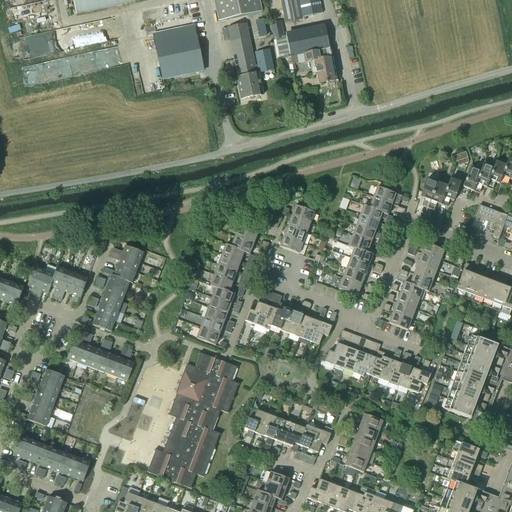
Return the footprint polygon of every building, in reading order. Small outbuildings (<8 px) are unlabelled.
[(142,0),(72,0),(76,14),(142,0)] [(261,13),(258,0),(213,0),(218,22),(261,13)] [(297,19),(293,0),(278,0),(282,22),(297,19)] [(322,14),(318,0),(298,0),(302,18),(322,14)] [(193,26),(188,2),(143,12),(148,36),(193,26)] [(263,96),(258,73),(256,74),(245,24),(227,28),(238,80),(236,80),(240,100),(263,96)] [(318,45),(315,32),(325,30),(324,26),(275,36),(280,60),(308,54),(315,52),(313,46),(318,45)] [(335,81),(329,50),(329,49),(325,30),(315,32),(318,45),(313,46),(315,52),(308,54),(312,77),(317,76),(319,84),(325,83),(327,83),(327,82),(328,82),(330,83),(334,82),(335,81)] [(162,80),(203,71),(194,32),(154,40),(162,80)] [(257,70),(258,74),(273,71),(269,50),(254,53),(257,66),(254,66),(255,70),(257,70)] [(452,157),(454,164),(467,159),(465,153),(452,157)] [(511,179),(511,160),(508,159),(505,167),(499,182),(498,185),(505,187),(508,178),(511,179)] [(486,186),(493,167),(483,163),(480,171),(473,190),(472,192),(479,195),(483,185),(486,186)] [(499,182),(505,167),(495,163),(493,167),(486,186),(485,188),(492,191),(495,181),(499,182)] [(473,190),(480,171),(470,167),(459,196),(466,198),(470,188),(473,190)] [(427,209),(437,184),(426,180),(420,196),(425,197),(421,207),(427,209)] [(454,200),(460,184),(449,180),(447,187),(441,203),(440,205),(446,208),(450,198),(454,200)] [(441,203),(447,187),(437,184),(427,209),(433,212),(437,202),(441,203)] [(408,200),(401,197),(376,188),(372,198),(397,208),(399,201),(405,204),(407,203),(408,200)] [(387,216),(391,206),(397,208),(372,198),(369,208),(369,209),(382,214),(387,216)] [(310,224),(314,214),(295,206),(291,217),(310,224)] [(387,216),(382,214),(369,209),(369,208),(363,206),(359,217),(378,224),(380,218),(392,222),(394,222),(395,219),(387,216)] [(479,206),(474,218),(487,222),(483,233),(484,233),(486,232),(488,232),(492,240),(497,242),(504,225),(503,225),(506,218),(504,217),(504,215),(479,206)] [(506,218),(503,225),(504,225),(511,228),(511,240),(510,245),(509,245),(511,249),(511,248),(511,215),(508,214),(506,218)] [(306,234),(310,224),(291,217),(287,227),(306,234)] [(374,234),(378,224),(359,217),(355,227),(380,236),(374,234)] [(253,245),(257,234),(238,227),(234,238),(253,245)] [(302,244),(306,234),(287,227),(283,237),(302,244)] [(380,236),(355,227),(352,237),(370,244),(372,240),(378,240),(380,236)] [(298,255),(302,244),(283,237),(279,248),(298,255)] [(367,253),(370,244),(352,237),(348,247),(353,249),(367,254),(367,253)] [(249,255),(253,245),(234,238),(231,247),(230,248),(244,253),(243,253),(249,255)] [(240,263),(243,253),(244,253),(230,248),(231,247),(225,245),(221,256),(240,263)] [(440,262),(443,252),(425,245),(421,255),(440,262)] [(139,264),(143,254),(124,247),(122,253),(113,249),(111,254),(139,264)] [(368,266),(372,256),(367,253),(367,254),(353,249),(349,259),(368,266)] [(135,274),(139,264),(111,254),(109,258),(118,262),(117,267),(135,274)] [(436,272),(440,262),(421,255),(417,265),(436,272)] [(236,273),(240,263),(221,256),(217,266),(236,273)] [(365,276),(368,266),(349,259),(346,269),(365,276)] [(464,297),(472,275),(468,274),(471,266),(465,264),(455,293),(464,297)] [(432,282),(436,272),(417,265),(413,275),(432,282)] [(232,283),(236,273),(217,266),(213,276),(232,283)] [(131,284),(135,274),(117,267),(114,272),(105,269),(103,274),(110,276),(129,284),(131,284)] [(34,300),(44,272),(34,268),(27,287),(33,289),(29,298),(34,300)] [(56,300),(67,272),(56,269),(53,275),(54,276),(50,287),(55,289),(51,299),(56,300)] [(361,286),(365,276),(346,269),(342,279),(361,286)] [(473,300),(484,271),(479,269),(476,277),(472,275),(464,297),(473,300)] [(482,303),(490,282),(486,281),(489,273),(484,271),(473,300),(482,303)] [(54,276),(53,275),(44,272),(34,300),(38,302),(42,292),(48,294),(50,287),(54,276)] [(69,295),(76,276),(67,272),(56,300),(61,302),(64,293),(69,295)] [(428,293),(432,282),(413,275),(409,285),(422,291),(428,293)] [(76,308),(87,280),(76,276),(69,295),(75,297),(71,306),(76,308)] [(125,293),(129,284),(110,276),(107,286),(125,293)] [(228,293),(232,283),(213,276),(209,287),(215,289),(215,288),(228,293)] [(491,307),(502,278),(497,276),(494,284),(490,282),(482,303),(491,307)] [(500,310),(508,289),(504,287),(507,280),(502,278),(491,307),(500,310)] [(357,297),(361,286),(342,279),(338,290),(357,297)] [(0,301),(5,303),(12,285),(2,281),(0,287),(0,301)] [(418,301),(422,291),(409,285),(404,283),(400,294),(418,301)] [(16,307),(23,289),(12,285),(5,303),(16,307)] [(121,303),(125,293),(107,286),(103,296),(121,303)] [(230,306),(234,295),(228,293),(215,288),(215,289),(211,298),(230,306)] [(509,314),(511,306),(511,289),(511,290),(508,289),(500,310),(509,314)] [(415,311),(418,301),(400,294),(396,304),(415,311)] [(118,313),(121,303),(103,296),(99,306),(118,313)] [(230,306),(211,298),(207,309),(226,316),(230,306)] [(289,335),(293,324),(298,326),(302,316),(304,311),(307,303),(304,302),(302,303),(298,315),(292,313),(289,323),(284,321),(280,331),(289,335)] [(263,317),(267,307),(257,303),(254,312),(249,310),(244,322),(254,326),(258,315),(263,317)] [(289,323),(292,313),(283,309),(285,306),(279,303),(276,310),(277,311),(270,328),(280,331),(284,321),(289,323)] [(411,321),(415,311),(396,304),(392,314),(411,321)] [(114,323),(118,313),(99,306),(95,316),(114,323)] [(270,328),(277,311),(276,310),(267,307),(263,317),(258,315),(254,326),(252,331),(262,335),(263,332),(268,333),(270,328)] [(222,326),(226,316),(207,309),(204,319),(222,326)] [(407,331),(411,321),(392,314),(388,324),(407,331)] [(110,333),(114,323),(95,316),(91,326),(110,333)] [(308,330),(312,320),(302,316),(298,326),(293,324),(289,335),(299,339),(303,328),(308,330)] [(222,326),(204,319),(200,329),(219,336),(222,326)] [(317,333),(321,324),(312,320),(308,330),(303,328),(299,339),(308,342),(312,331),(317,333)] [(16,329),(0,322),(0,334),(3,335),(5,330),(15,334),(16,329)] [(318,346),(322,336),(327,337),(331,327),(321,324),(317,333),(312,331),(308,342),(318,346)] [(455,342),(459,332),(460,330),(454,328),(450,339),(455,342)] [(200,329),(196,339),(215,346),(219,336),(200,329)] [(343,358),(346,348),(342,347),(343,340),(345,334),(345,332),(342,331),(337,344),(333,353),(328,352),(324,363),(334,367),(338,356),(343,358)] [(1,341),(3,335),(0,334),(0,345),(9,349),(11,344),(1,341)] [(469,420),(497,347),(470,337),(443,409),(469,420)] [(362,365),(366,355),(361,354),(364,348),(362,347),(365,341),(364,340),(361,338),(356,352),(352,361),(347,360),(343,370),(353,374),(357,363),(362,365)] [(77,364),(84,345),(73,341),(66,360),(77,364)] [(9,349),(0,345),(0,350),(7,353),(9,349)] [(87,367),(94,349),(84,345),(77,364),(87,367)] [(352,361),(356,352),(346,348),(343,358),(338,356),(334,367),(343,370),(347,360),(352,361)] [(97,371),(103,353),(94,349),(87,367),(97,371)] [(388,371),(391,361),(387,360),(389,356),(378,352),(375,359),(376,359),(369,376),(379,380),(383,369),(388,371)] [(106,375),(113,356),(103,353),(97,371),(106,375)] [(218,419),(218,417),(217,417),(220,411),(228,414),(228,413),(227,413),(232,400),(233,401),(234,399),(233,398),(237,386),(238,386),(239,385),(231,382),(235,369),(236,370),(237,368),(199,354),(198,355),(199,355),(194,368),(186,365),(183,374),(184,374),(177,393),(176,393),(175,394),(187,399),(185,405),(173,401),(172,402),(173,402),(168,415),(167,414),(167,416),(175,419),(170,432),(169,431),(168,433),(170,434),(168,439),(167,438),(166,440),(167,441),(165,446),(164,446),(163,447),(172,450),(169,456),(154,450),(153,452),(154,452),(147,472),(146,471),(145,473),(191,490),(192,488),(190,488),(195,475),(203,478),(204,477),(203,477),(208,464),(209,465),(209,463),(208,462),(213,450),(214,450),(215,449),(214,448),(218,436),(219,436),(220,435),(212,432),(217,419),(218,419)] [(376,359),(375,359),(366,355),(362,365),(357,363),(353,374),(363,378),(364,374),(369,376),(376,359)] [(397,375),(401,365),(397,363),(399,357),(393,355),(391,361),(388,371),(383,369),(379,380),(388,383),(392,373),(397,375)] [(116,378),(123,360),(113,356),(106,375),(116,378)] [(416,382),(420,372),(416,370),(420,359),(415,357),(410,368),(411,368),(407,378),(402,376),(398,387),(407,391),(411,380),(416,382)] [(127,382),(134,364),(123,360),(116,378),(127,382)] [(407,378),(411,368),(410,368),(401,365),(397,375),(392,373),(388,383),(398,387),(402,376),(407,378)] [(60,388),(64,377),(54,374),(45,371),(41,381),(60,388)] [(426,386),(430,376),(420,372),(416,382),(411,380),(407,391),(417,394),(421,384),(426,386)] [(56,398),(60,388),(41,381),(38,391),(56,398)] [(52,408),(56,398),(38,391),(34,401),(52,408)] [(49,418),(52,408),(34,401),(30,411),(49,418)] [(262,426),(266,415),(251,409),(243,430),(248,431),(244,443),(249,445),(254,433),(253,433),(257,424),(262,426)] [(45,428),(49,418),(30,411),(26,421),(45,428)] [(272,429),(276,418),(266,415),(262,426),(257,424),(253,433),(254,433),(263,437),(267,427),(272,429)] [(378,433),(382,422),(363,415),(359,426),(378,433)] [(281,433),(285,422),(276,418),(272,429),(267,427),(263,437),(267,439),(263,450),(268,452),(273,441),(272,441),(276,431),(281,433)] [(291,436),(295,426),(285,422),(281,433),(276,431),(272,441),(273,441),(282,444),(286,434),(291,436)] [(298,446),(304,429),(295,426),(291,436),(286,434),(282,444),(291,448),(290,451),(296,454),(298,447),(298,446)] [(374,443),(378,433),(359,426),(356,436),(374,443)] [(320,431),(310,428),(309,431),(304,429),(298,446),(298,447),(302,448),(301,454),(299,460),(300,462),(303,463),(308,450),(307,450),(311,440),(316,442),(320,431)] [(326,447),(332,431),(325,428),(323,432),(320,431),(316,442),(311,440),(307,450),(308,450),(317,454),(321,445),(326,447)] [(371,453),(374,443),(356,436),(352,446),(371,453)] [(23,460),(30,441),(19,437),(12,456),(23,460)] [(33,463),(40,445),(30,441),(23,460),(33,463)] [(487,454),(457,443),(454,452),(475,460),(476,457),(485,460),(487,454)] [(43,467),(50,449),(40,445),(33,463),(43,467)] [(367,463),(371,453),(352,446),(348,456),(367,463)] [(52,471),(59,452),(50,449),(43,467),(52,471)] [(62,475),(69,456),(59,452),(52,471),(62,475)] [(474,464),(475,460),(454,452),(450,461),(480,472),(482,467),(474,464)] [(72,478),(79,460),(69,456),(62,475),(72,478)] [(363,474),(367,463),(348,456),(344,467),(363,474)] [(83,482),(89,464),(79,460),(72,478),(83,482)] [(480,472),(450,461),(447,470),(468,478),(470,475),(478,478),(480,472)] [(467,482),(468,478),(447,470),(443,480),(449,482),(473,491),(473,490),(475,485),(467,482)] [(285,491),(289,480),(270,473),(266,484),(285,491)] [(325,495),(329,484),(319,480),(315,491),(310,489),(306,499),(316,503),(320,493),(325,495)] [(468,511),(475,493),(476,491),(473,490),(473,491),(449,482),(437,511),(468,511)] [(281,501),(285,491),(266,484),(262,493),(262,494),(275,499),(279,501),(281,501)] [(326,506),(329,497),(334,499),(339,488),(329,484),(325,495),(320,493),(316,503),(326,506)] [(133,509),(137,498),(127,494),(128,490),(123,488),(117,502),(118,502),(114,511),(125,511),(128,507),(133,509)] [(335,510),(339,500),(344,502),(348,491),(339,488),(334,499),(329,497),(326,506),(335,510)] [(271,509),(275,499),(262,494),(262,493),(257,491),(253,502),(271,509)] [(351,511),(358,495),(348,491),(344,502),(339,500),(335,510),(340,511),(351,511)] [(362,511),(365,506),(370,508),(374,497),(359,492),(358,495),(351,511),(362,511)] [(0,511),(7,511),(12,500),(2,496),(0,501),(0,511)] [(54,511),(63,511),(66,504),(48,497),(44,508),(54,511)] [(373,511),(374,510),(379,511),(383,501),(374,497),(370,508),(365,506),(362,511),(373,511)] [(141,511),(142,511),(147,501),(137,498),(133,509),(128,507),(125,511),(136,511),(137,510),(141,511)] [(19,511),(22,504),(12,500),(7,511),(19,511)] [(153,511),(156,505),(147,501),(142,511),(141,511),(137,510),(136,511),(153,511)] [(390,511),(393,504),(383,501),(379,511),(374,510),(373,511),(390,511)] [(249,511),(270,511),(271,509),(253,502),(249,511)]
